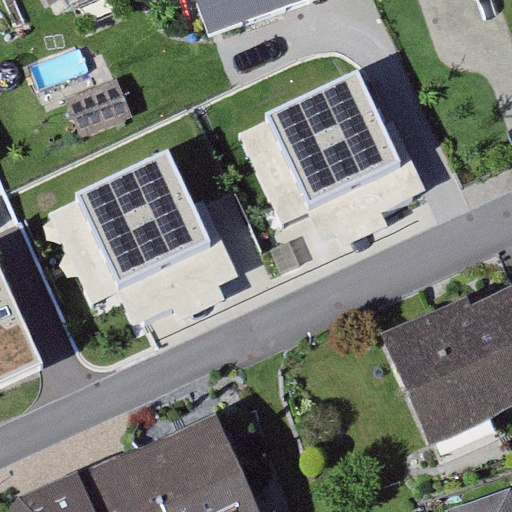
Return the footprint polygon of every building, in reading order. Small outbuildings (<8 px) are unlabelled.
[(191,0),(209,52),(331,11),(327,0),(191,0)] [(67,136),(80,170),(127,151),(113,118),(67,136)] [(0,398),(51,382),(3,237),(0,237),(0,398)] [(511,295),(390,344),(435,456),(511,425),(511,295)] [(257,511),(222,430),(29,511),(257,511)] [(511,511),(511,495),(455,511),(511,511)]
